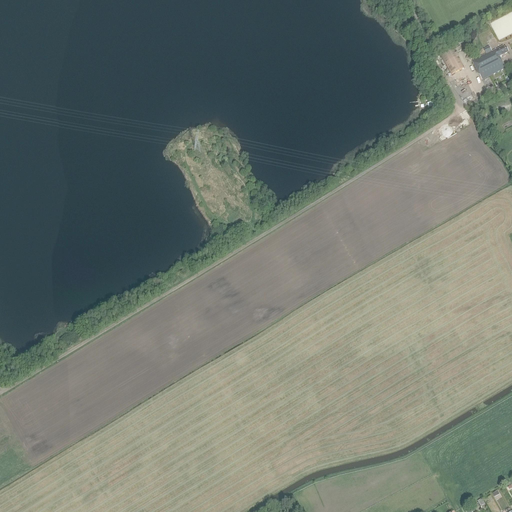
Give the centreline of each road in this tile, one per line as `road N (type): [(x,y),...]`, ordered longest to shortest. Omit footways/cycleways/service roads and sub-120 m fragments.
road 1 (track): [(511,80),(0,393)]
road 2 (track): [(260,234),(249,222),(231,224),(206,208),(184,161),(182,151),(195,139),(216,145),(254,214)]
road 3 (track): [(460,111),(407,0)]
